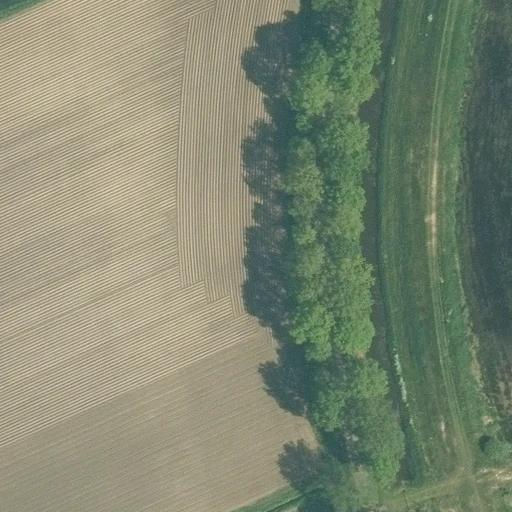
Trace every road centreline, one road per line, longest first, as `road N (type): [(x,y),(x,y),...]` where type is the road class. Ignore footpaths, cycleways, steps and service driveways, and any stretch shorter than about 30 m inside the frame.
road 1 (unclassified): [(368,511),(334,345),(320,215),(339,0)]
road 2 (track): [(511,474),(367,510)]
